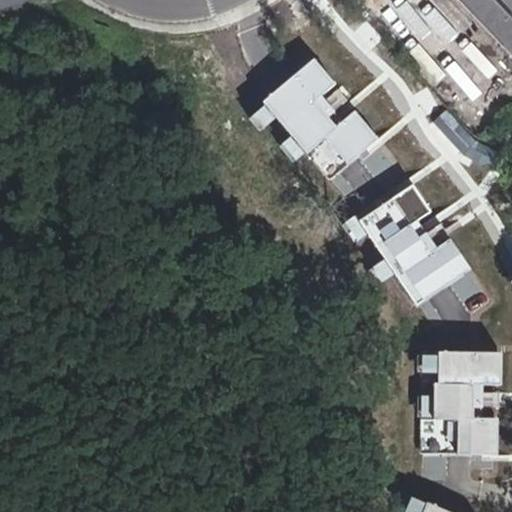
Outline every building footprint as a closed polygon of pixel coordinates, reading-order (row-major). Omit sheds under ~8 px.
[(511,0),(458,0),(511,56),(511,0)] [(315,55),(263,101),(328,176),(378,134),(355,108),(344,117),(323,92),(337,80),(315,55)] [(412,180),(356,220),(416,303),(467,267),(446,238),(425,254),(404,226),(431,206),(412,180)] [(453,421),(453,455),(495,456),(496,416),(478,415),(478,387),(497,387),(498,353),(415,352),(415,373),(430,373),(429,421),(453,421)] [(461,511),(405,490),(398,507),(410,511),(409,511),(461,511)]
